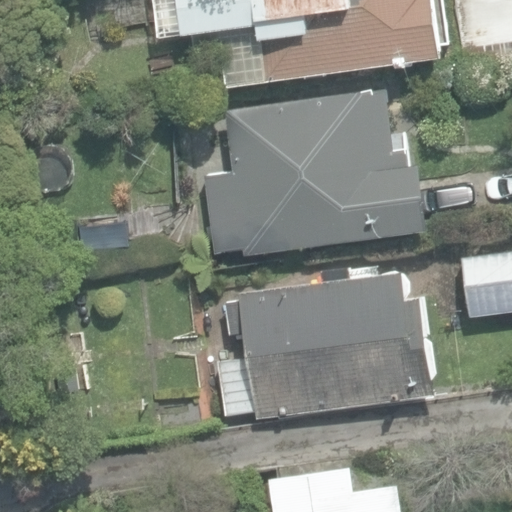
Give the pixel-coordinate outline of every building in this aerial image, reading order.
[(224,47),(229,86),(450,59),(442,0),(157,0),(161,33),(186,30),(186,35),(194,34),(196,51),(224,47)] [(511,0),(456,0),(466,65),(511,58),(511,0)] [(247,248),(248,254),(430,230),(422,164),(409,165),(407,148),(395,150),(387,88),(227,109),(236,173),(206,177),(213,224),(206,253),(247,248)] [(511,249),(463,256),(472,317),(511,312),(511,249)] [(353,277),(351,263),(324,267),(325,281),(243,292),(244,300),(226,302),(230,334),(251,331),(254,357),(218,362),(225,414),(257,409),(258,418),(438,394),(425,296),(411,298),(408,270),(353,277)] [(55,367),(58,393),(87,389),(84,364),(55,367)] [(404,511),(400,483),(358,489),(354,465),(272,477),(277,511),(404,511)]
